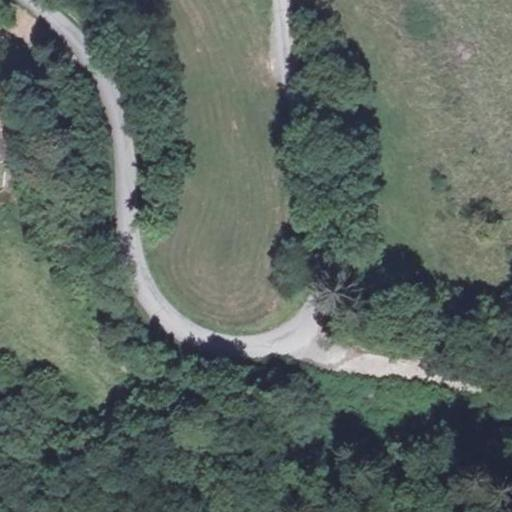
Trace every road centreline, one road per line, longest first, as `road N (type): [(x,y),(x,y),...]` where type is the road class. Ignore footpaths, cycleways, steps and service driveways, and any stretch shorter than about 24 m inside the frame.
road 1 (unclassified): [(6,0),(60,46),(114,148),(149,251),(212,330),(282,357),(306,351),(323,229),(281,49),(283,0)]
road 2 (track): [(306,351),(389,399),(511,414)]
